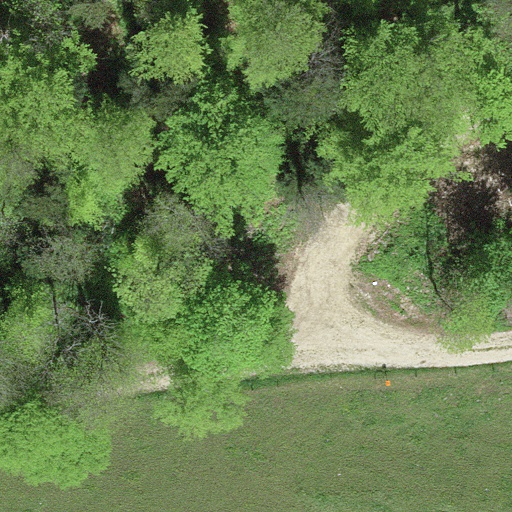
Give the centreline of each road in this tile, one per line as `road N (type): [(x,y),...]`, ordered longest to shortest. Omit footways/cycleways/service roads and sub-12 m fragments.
road 1 (track): [(339,358),(322,266),(384,185),(511,105)]
road 2 (track): [(0,393),(339,358)]
road 3 (track): [(339,358),(511,347)]
